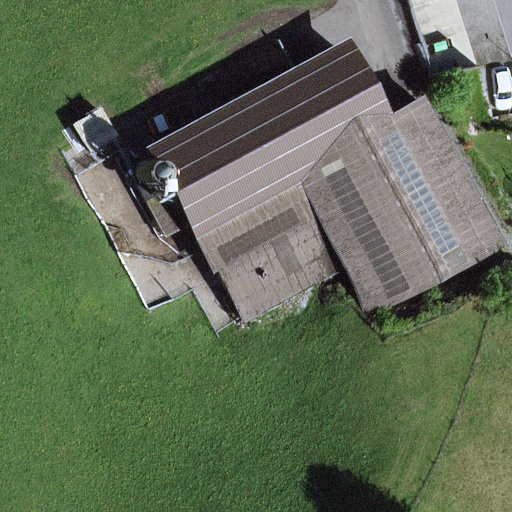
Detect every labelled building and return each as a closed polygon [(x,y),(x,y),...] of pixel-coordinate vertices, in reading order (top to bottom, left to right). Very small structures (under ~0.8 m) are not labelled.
[(161,170),(190,224),(334,146),(378,122),(340,54),(153,155),(160,171),(161,170)] [(416,100),(378,122),(334,146),(190,224),(217,276),(320,221),(330,239),(340,233),(349,249),(339,255),(344,265),(360,293),(389,302),(495,246),(416,100)] [(153,163),(142,163),(135,172),(139,182),(140,183),(142,184),(144,185),(146,186),(148,186),(150,186),(152,185),(154,185),(155,183),(157,182),(158,180),(159,179),(160,177),(160,175),(160,173),(160,171),(153,163)] [(165,237),(190,224),(161,170),(160,171),(160,173),(160,175),(160,177),(159,179),(158,180),(157,182),(155,183),(154,185),(152,185),(150,186),(148,186),(146,186),(144,185),(142,184),(140,183),(139,182),(136,184),(165,237)] [(320,221),(217,276),(242,321),(344,265),(339,255),(349,249),(340,233),(330,239),(320,221)]
